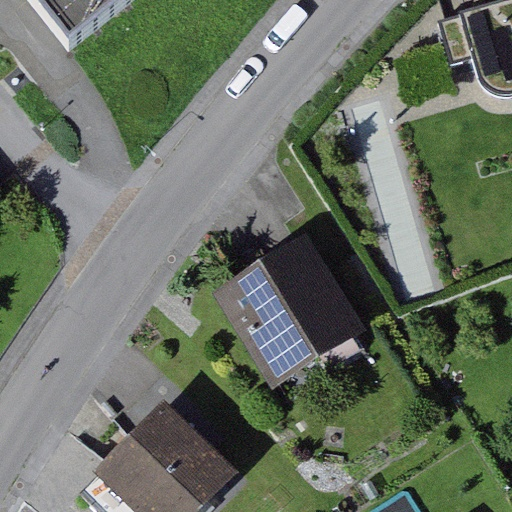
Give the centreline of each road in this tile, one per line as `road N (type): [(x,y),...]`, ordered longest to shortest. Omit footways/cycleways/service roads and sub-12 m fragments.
road 1 (residential): [(346,0),(123,266)]
road 2 (residential): [(123,266),(0,456)]
road 3 (residential): [(123,266),(0,121)]
